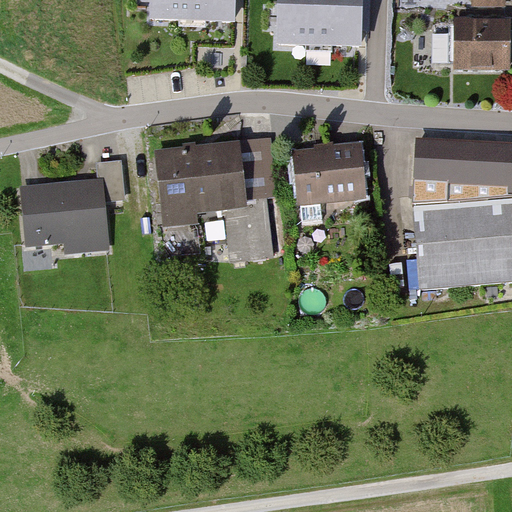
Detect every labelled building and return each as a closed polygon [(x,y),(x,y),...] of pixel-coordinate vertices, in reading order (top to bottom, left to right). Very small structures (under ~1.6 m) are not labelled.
[(234,0),(154,0),(154,19),(234,20),(234,0)] [(361,0),(283,0),(282,44),(360,47),(361,0)] [(511,19),(457,20),(457,71),(511,70),(511,19)] [(511,145),(422,139),(419,191),(511,197),(511,145)] [(244,140),(163,150),(171,218),(253,208),(244,140)] [(367,145),(302,150),(306,203),(371,198),(367,145)] [(105,175),(26,186),(34,247),(113,236),(105,175)] [(511,207),(416,216),(422,292),(511,283),(511,207)]
